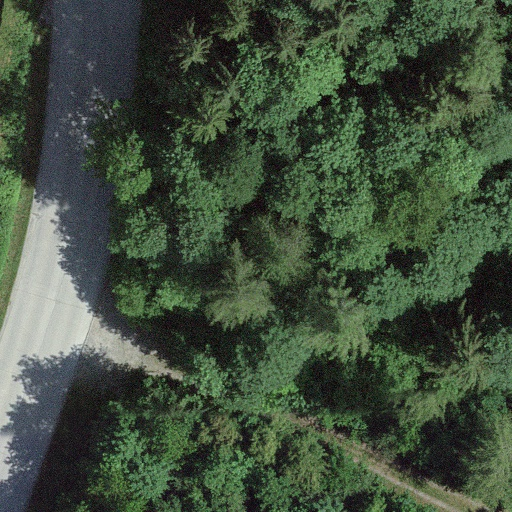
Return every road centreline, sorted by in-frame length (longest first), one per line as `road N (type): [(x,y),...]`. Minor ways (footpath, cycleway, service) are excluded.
road 1 (track): [(49,306),(476,511)]
road 2 (unclassified): [(0,460),(69,235),(91,107),(98,0)]
